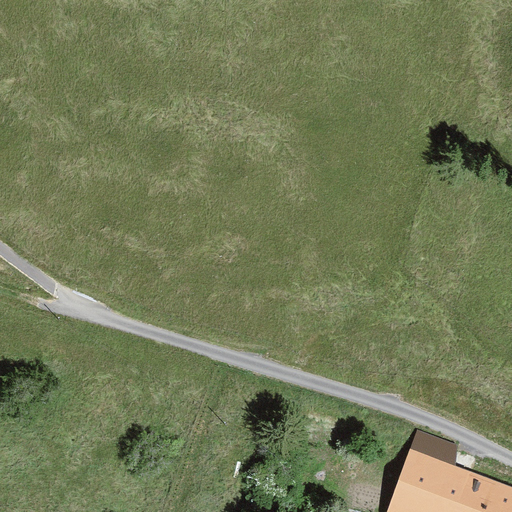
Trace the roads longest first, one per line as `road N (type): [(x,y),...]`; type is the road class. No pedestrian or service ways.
road 1 (track): [(0,290),(424,417),(511,458)]
road 2 (track): [(0,248),(99,318)]
